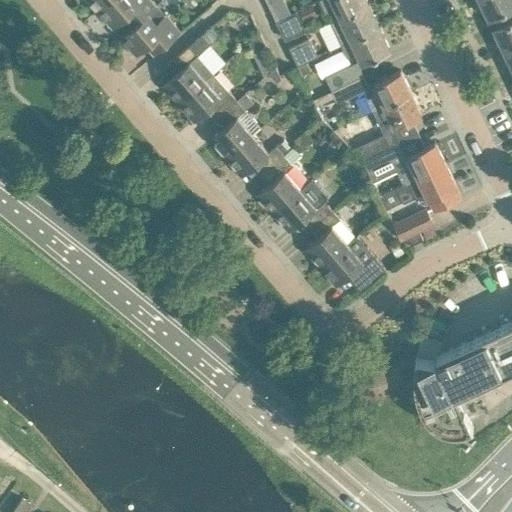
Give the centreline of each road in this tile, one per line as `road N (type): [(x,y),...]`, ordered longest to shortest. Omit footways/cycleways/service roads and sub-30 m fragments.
road 1 (residential): [(511,236),(450,260),(369,321),(335,329),(39,0)]
road 2 (primary): [(381,511),(0,192)]
road 3 (residential): [(511,215),(410,0)]
